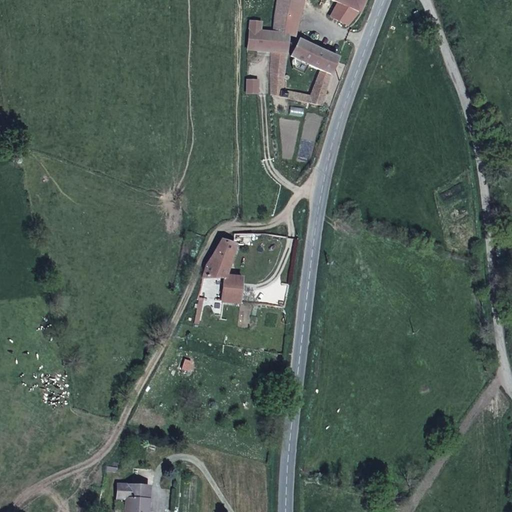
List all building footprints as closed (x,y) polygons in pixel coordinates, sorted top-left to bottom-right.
[(293,38),(302,0),(278,0),(276,13),(292,16),(290,27),(275,24),(273,33),(288,35),(293,38)] [(358,13),(363,0),(330,0),(338,3),(358,13)] [(347,25),(358,13),(338,3),(330,17),(347,25)] [(290,26),(292,16),(276,13),(275,24),(290,26)] [(257,51),(271,52),(271,72),(271,95),(280,97),(281,92),(282,92),(286,54),(288,35),(273,33),(260,32),(261,23),(250,22),(247,49),(257,51)] [(338,58),(299,40),(291,56),(309,66),(321,71),(330,75),(338,58)] [(327,82),(330,75),(321,71),(318,79),(327,82)] [(322,106),(325,90),(327,83),(327,82),(318,79),(311,97),(304,96),(303,102),(322,106)] [(303,102),(304,96),(288,92),(287,93),(286,99),(303,102)] [(225,277),(235,245),(221,240),(213,256),(212,256),(206,266),(204,269),(202,278),(225,278),(225,277)] [(239,304),(242,278),(225,277),(225,278),(222,302),(239,304)] [(222,302),(225,278),(202,278),(196,299),(222,302)] [(146,511),(148,487),(122,485),(121,499),(126,499),(124,511),(146,511)]
